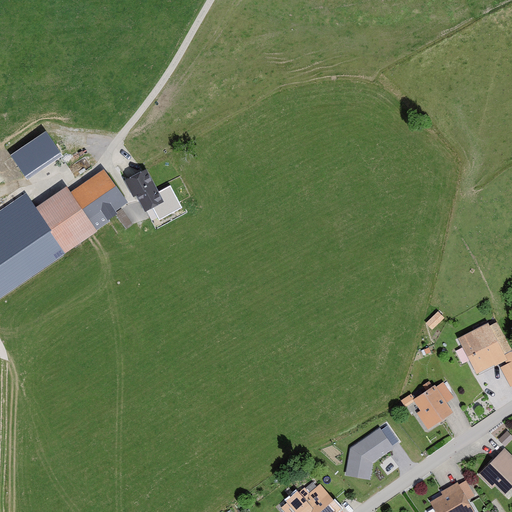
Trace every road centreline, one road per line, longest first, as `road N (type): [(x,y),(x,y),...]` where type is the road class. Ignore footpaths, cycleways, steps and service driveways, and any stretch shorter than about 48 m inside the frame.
road 1 (unclassified): [(209,0),(106,157)]
road 2 (unclassified): [(357,511),(511,404)]
